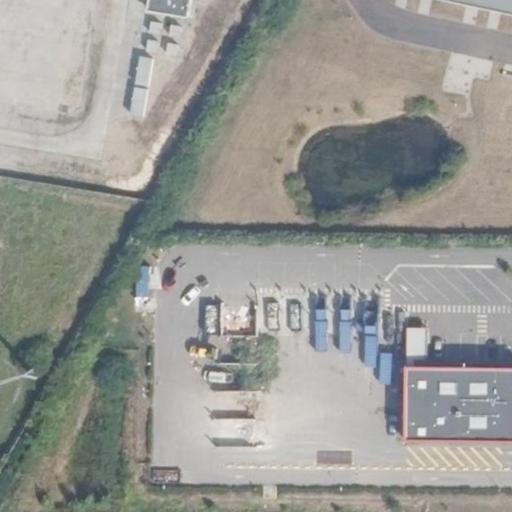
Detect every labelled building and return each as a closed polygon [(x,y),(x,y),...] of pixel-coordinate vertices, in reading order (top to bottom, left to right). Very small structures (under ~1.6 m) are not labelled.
[(45,0),(45,5),(92,12),(94,0),(45,0)] [(194,0),(153,0),(151,14),(191,20),(194,0)] [(511,0),(447,0),(511,13),(511,0)] [(427,370),(428,330),(409,329),(407,369),(427,370)] [(511,373),(408,372),(406,446),(511,446),(511,373)]
